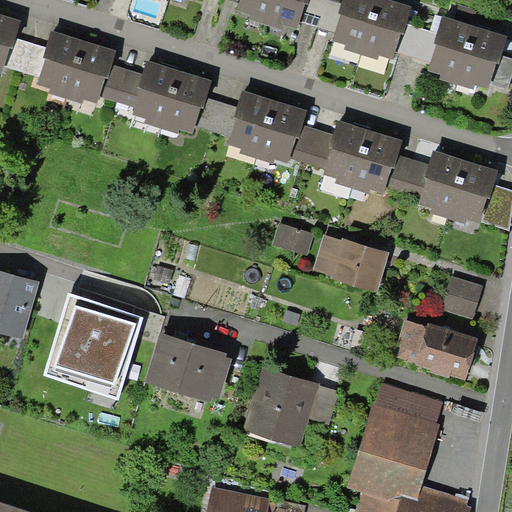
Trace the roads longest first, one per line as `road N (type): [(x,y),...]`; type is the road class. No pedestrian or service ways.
road 1 (residential): [(18,0),(511,152)]
road 2 (residential): [(511,355),(488,511)]
